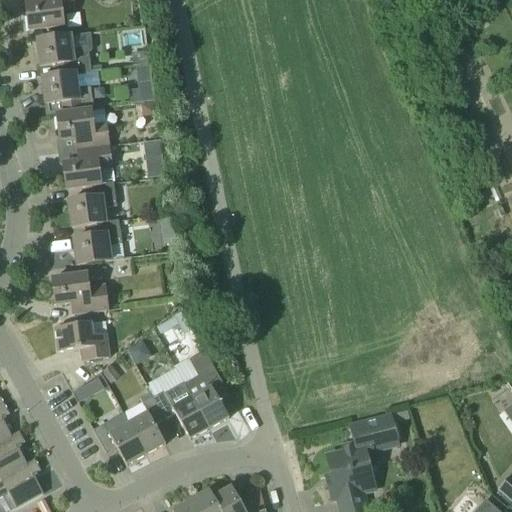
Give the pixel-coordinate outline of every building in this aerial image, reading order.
[(41,0),(42,5),(26,7),(30,34),(64,29),(62,14),(75,13),(72,0),(41,0)] [(71,38),(37,43),(41,70),(52,68),(54,79),(76,76),(76,77),(92,75),(89,52),(73,54),(71,38)] [(148,66),(146,53),(132,55),(133,68),(148,66)] [(62,105),(63,116),(91,113),(94,113),(91,90),(78,91),(76,77),(76,76),(54,79),(42,81),(46,107),(62,105)] [(150,91),(131,93),(129,93),(131,103),(151,101),(150,91)] [(153,104),(140,106),(142,118),(154,116),(153,104)] [(63,116),(57,117),(60,144),(76,141),(78,152),(109,148),(104,112),(94,113),(91,113),(63,116)] [(160,143),(143,145),(145,161),(162,159),(160,143)] [(112,171),(109,148),(78,152),(80,164),(64,166),(67,192),(83,190),(101,187),(99,173),(112,171)] [(85,201),(69,203),(72,230),(88,228),(106,224),(104,211),(117,209),(114,185),(101,187),(83,190),(85,201)] [(159,219),(161,228),(173,226),(172,217),(159,219)] [(119,223),(106,224),(88,228),(90,239),(74,241),(77,268),(111,263),(109,248),(122,247),(119,223)] [(53,281),(56,308),(72,306),(74,318),(81,317),(107,314),(108,313),(105,288),(89,290),(87,277),(53,281)] [(93,338),(91,326),(83,327),(55,330),(58,354),(81,351),(83,364),(110,360),(107,336),(93,338)] [(200,376),(183,386),(208,431),(228,420),(217,399),(227,394),(204,351),(191,358),(200,376)] [(145,381),(151,396),(194,377),(187,362),(145,381)] [(111,367),(102,374),(110,385),(120,378),(111,367)] [(153,399),(164,421),(175,416),(189,442),(208,431),(183,386),(165,396),(163,393),(153,399)] [(80,404),(90,399),(84,389),(74,394),(80,404)] [(147,414),(128,425),(146,457),(165,447),(154,427),(164,421),(153,399),(150,395),(139,401),(142,405),(147,414)] [(9,416),(4,406),(0,408),(0,444),(12,438),(2,420),(9,416)] [(511,406),(503,413),(511,425),(511,406)] [(375,460),(373,451),(397,445),(392,425),(409,421),(407,412),(390,417),(390,414),(350,424),(354,443),(342,446),(344,454),(327,458),(331,476),(326,477),(326,478),(332,502),(337,501),(339,511),(368,511),(365,497),(376,494),(368,462),(375,460)] [(126,468),(146,457),(128,425),(109,435),(104,426),(93,432),(105,453),(115,448),(126,468)] [(0,480),(0,481),(27,466),(17,449),(25,444),(19,434),(12,438),(0,444),(0,480)] [(27,466),(0,481),(0,501),(9,496),(17,511),(43,496),(33,477),(41,472),(35,462),(27,466)] [(511,503),(511,477),(498,491),(511,503)] [(509,511),(491,497),(489,488),(468,497),(474,511),(509,511)] [(265,511),(264,511),(258,511),(248,494),(238,500),(231,489),(213,499),(220,511),(265,511)] [(195,511),(220,511),(213,499),(209,492),(191,503),(195,511)] [(195,511),(191,503),(174,511),(195,511)]
